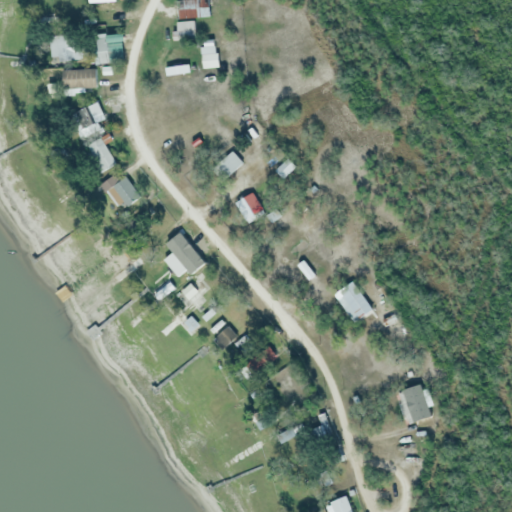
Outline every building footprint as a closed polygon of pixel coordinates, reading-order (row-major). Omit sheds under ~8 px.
[(95,0),(95,14),(132,14),(131,0),(95,0)] [(210,0),(210,16),(179,17),(178,0),(210,0)] [(176,21),(193,20),(194,36),(177,37),(176,21)] [(93,34),(106,33),(108,62),(95,63),(93,34)] [(81,59),(54,62),(51,37),(79,34),(81,59)] [(109,36),(109,60),(125,60),(125,36),(109,36)] [(202,68),(201,40),(214,39),(216,68),(202,68)] [(61,69),(93,68),(94,87),(62,87),(61,69)] [(104,117),(96,121),(99,126),(79,137),(68,115),(95,101),(104,117)] [(100,172),(83,146),(98,137),(114,163),(100,172)] [(218,162),(232,150),(242,162),(228,174),(218,162)] [(286,158),(294,166),(282,178),(274,169),(286,158)] [(139,195),(125,204),(111,185),(124,176),(139,195)] [(260,205),(251,211),(242,198),(251,192),(260,205)] [(182,266),(189,260),(195,267),(202,260),(178,233),(172,239),(179,247),(171,254),(182,266)] [(303,259),(315,275),(308,280),(296,264),(303,259)] [(207,302),(202,296),(210,289),(199,275),(180,291),(197,311),(207,302)] [(354,321),(334,293),(351,281),(371,308),(354,321)] [(205,321),(200,316),(210,308),(215,314),(205,321)] [(191,315),(199,325),(192,331),(183,322),(191,315)] [(209,328),(220,319),(224,324),(212,333),(209,328)] [(236,335),(223,347),(214,336),(227,325),(236,335)] [(240,353),(250,363),(260,353),(249,343),(240,353)] [(245,364),(267,345),(275,356),(254,374),(245,364)] [(273,378),(287,370),(299,393),(286,400),(273,378)] [(401,390),(418,383),(430,414),(413,420),(401,390)] [(401,392),(406,437),(418,435),(413,390),(401,392)] [(326,511),(324,505),(330,503),(329,501),(345,495),(351,511),(326,511)]
